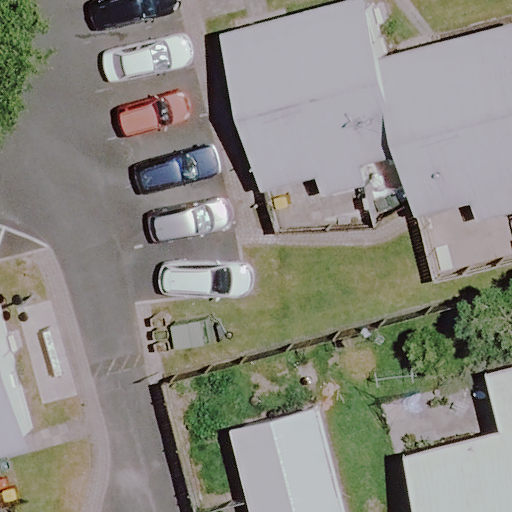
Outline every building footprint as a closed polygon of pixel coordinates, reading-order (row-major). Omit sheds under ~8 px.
[(346,0),(214,37),(257,190),(308,175),(314,196),(366,181),(360,161),(381,155),(403,148),(378,59),(361,0),(346,0)] [(403,148),(420,207),(452,198),(460,225),(511,210),(511,21),(378,59),(403,148)] [(0,456),(29,449),(12,385),(0,342),(0,456)] [(511,511),(511,364),(485,370),(499,432),(401,454),(413,511),(511,511)] [(337,511),(312,408),(229,428),(249,511),(337,511)]
